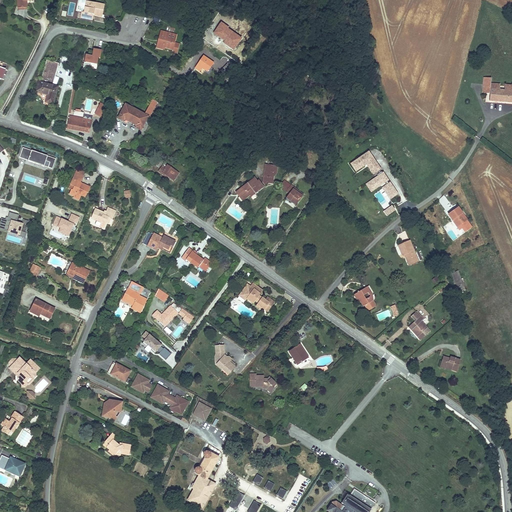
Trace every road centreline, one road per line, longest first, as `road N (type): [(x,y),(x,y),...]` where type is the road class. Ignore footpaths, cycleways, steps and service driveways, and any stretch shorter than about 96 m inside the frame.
road 1 (tertiary): [(154,190),(470,416),(500,451),(508,511)]
road 2 (unclassified): [(47,511),(53,445),(76,354),(154,190)]
road 3 (residential): [(138,21),(121,36),(51,31),(6,122)]
road 4 (tertiary): [(6,122),(82,149),(154,190)]
